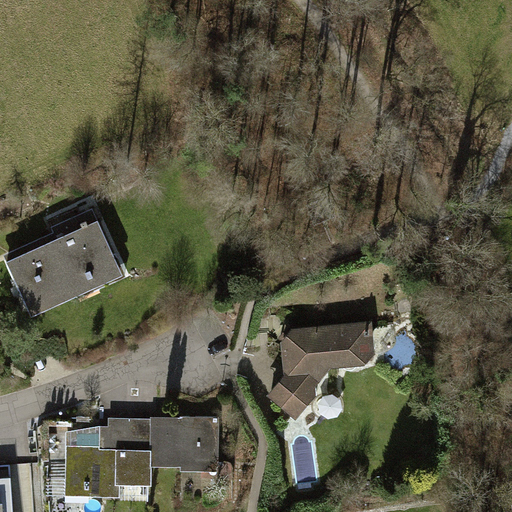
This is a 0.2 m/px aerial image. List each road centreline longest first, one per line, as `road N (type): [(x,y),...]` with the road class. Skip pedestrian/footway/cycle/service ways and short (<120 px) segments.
road 1 (track): [(305,0),(401,134),(442,210)]
road 2 (residential): [(191,354),(0,409)]
